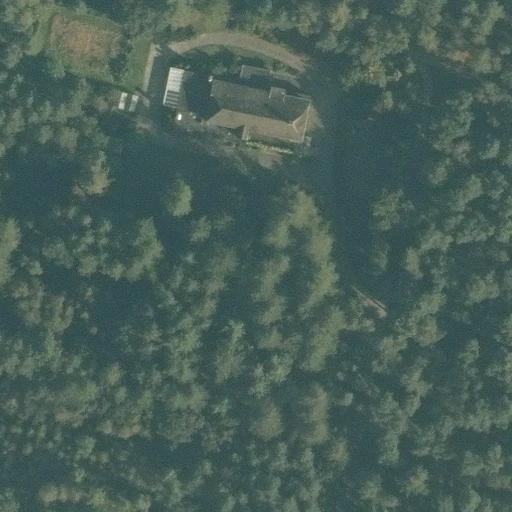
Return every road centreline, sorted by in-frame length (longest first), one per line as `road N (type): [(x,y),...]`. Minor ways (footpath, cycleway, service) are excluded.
road 1 (unclassified): [(342,511),(397,224)]
road 2 (track): [(433,67),(279,0)]
road 3 (track): [(397,224),(433,67)]
